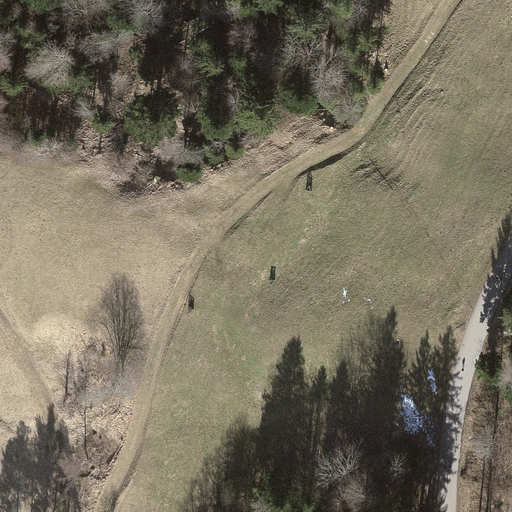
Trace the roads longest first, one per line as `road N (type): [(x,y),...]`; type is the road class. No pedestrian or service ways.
road 1 (track): [(100,511),(137,368),(188,273),(251,201),(349,142),(457,0)]
road 2 (unclassified): [(511,254),(457,402),(447,511)]
road 3 (track): [(0,328),(50,455),(41,511)]
